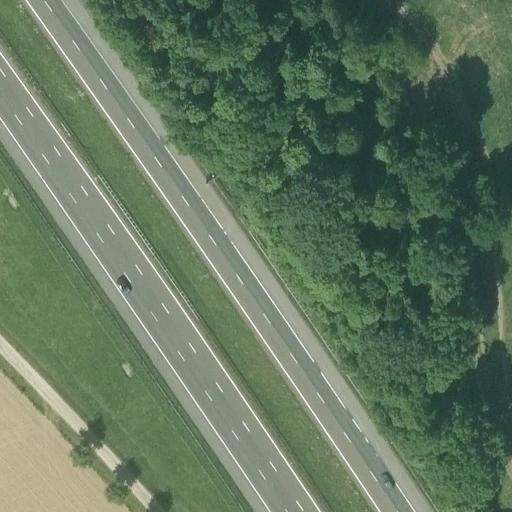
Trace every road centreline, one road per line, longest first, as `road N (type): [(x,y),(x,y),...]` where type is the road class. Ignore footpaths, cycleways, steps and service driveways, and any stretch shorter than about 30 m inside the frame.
road 1 (motorway): [(398,511),(45,0)]
road 2 (motorway): [(0,92),(286,511)]
road 3 (track): [(0,343),(157,511)]
